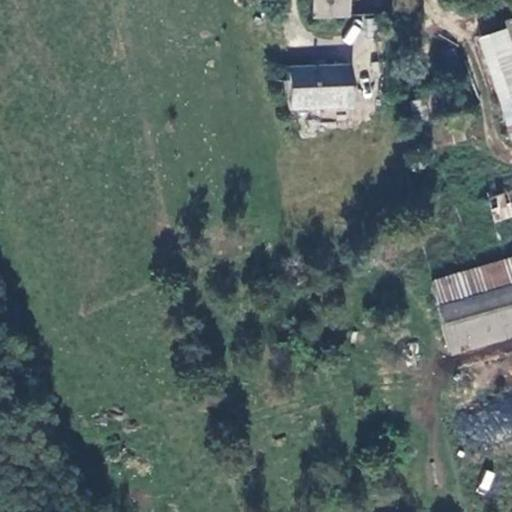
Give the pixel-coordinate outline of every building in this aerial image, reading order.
[(346,19),(343,0),(308,0),(309,20),(346,19)] [(511,94),(511,19),(500,23),(502,27),(476,36),(496,99),(511,94)] [(343,65),(285,69),(287,109),(321,109),(321,104),(347,104),(343,65)] [(443,114),(437,91),(425,95),(430,116),(443,114)] [(424,123),(422,102),(408,103),(409,124),(424,123)] [(464,118),(423,129),(428,149),(469,138),(464,118)] [(511,188),(482,197),(488,219),(511,211),(511,188)] [(511,255),(424,281),(443,352),(511,332),(511,255)] [(511,398),(490,402),(494,430),(511,427),(511,398)]
